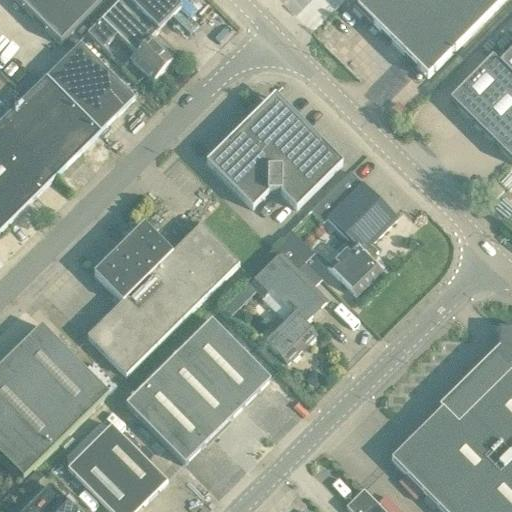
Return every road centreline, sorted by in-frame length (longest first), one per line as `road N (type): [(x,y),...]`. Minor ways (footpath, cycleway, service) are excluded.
road 1 (unclassified): [(0,301),(271,34)]
road 2 (unclassified): [(238,511),(495,255)]
road 3 (tertiary): [(495,255),(271,34)]
